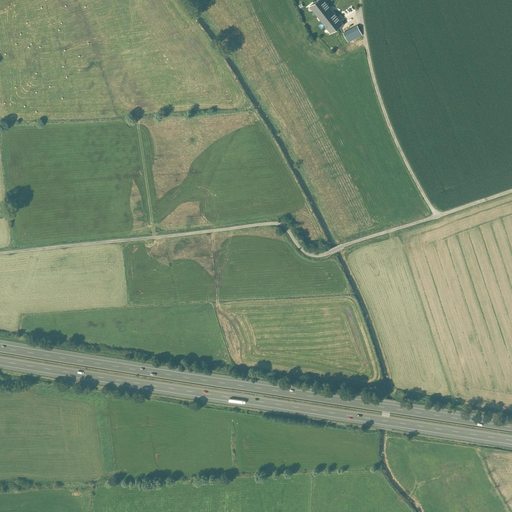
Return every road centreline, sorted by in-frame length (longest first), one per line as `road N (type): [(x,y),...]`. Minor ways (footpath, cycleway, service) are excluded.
road 1 (motorway): [(0,359),(511,440)]
road 2 (motorway): [(511,425),(0,344)]
road 3 (residential): [(435,215),(319,253),(306,251),(275,221),(0,251)]
road 4 (unclassified): [(435,215),(392,130),(362,0)]
